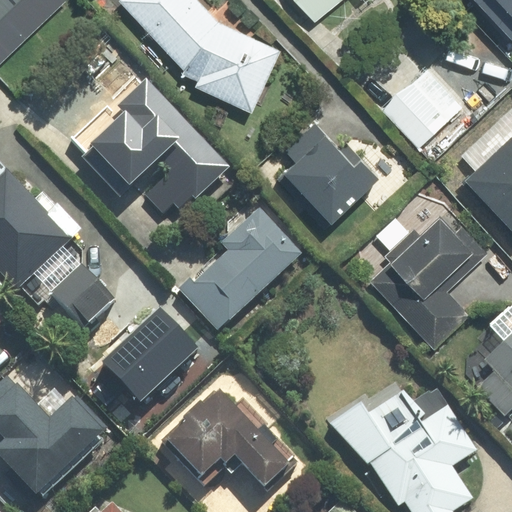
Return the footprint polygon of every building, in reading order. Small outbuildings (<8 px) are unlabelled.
[(0,0),(0,62),(64,0),(0,0)] [(215,18),(196,0),(115,0),(191,76),(188,83),(249,110),(277,46),(215,18)] [(299,0),(311,17),(334,0),(299,0)] [(417,58),(375,100),(425,149),(466,108),(417,58)] [(232,171),(143,76),(112,105),(122,116),(77,158),(119,202),(163,161),(173,172),(146,197),(174,226),(232,171)] [(319,116),(267,165),(330,230),(381,181),(319,116)] [(2,126),(0,128),(0,293),(13,307),(32,290),(90,349),(130,310),(67,244),(83,229),(0,143),(0,139),(8,132),(2,126)] [(511,127),(457,182),(511,237),(511,127)] [(307,255),(256,202),(221,235),(233,248),(181,297),(220,337),(307,255)] [(436,210),(364,274),(431,349),(472,312),(445,282),(476,255),(436,210)] [(205,332),(174,301),(143,332),(175,363),(205,332)] [(511,342),(464,387),(506,432),(511,426),(511,446),(508,450),(511,453),(511,342)] [(1,377),(0,377),(0,435),(13,450),(0,462),(0,466),(38,507),(112,438),(75,398),(46,425),(1,377)] [(358,471),(376,460),(406,511),(478,511),(455,473),(478,459),(439,395),(411,411),(391,378),(326,417),(358,471)] [(224,381),(161,437),(205,485),(233,460),(263,493),(297,461),(224,381)] [(355,511),(342,497),(326,511),(355,511)] [(119,511),(111,503),(101,511),(119,511)]
